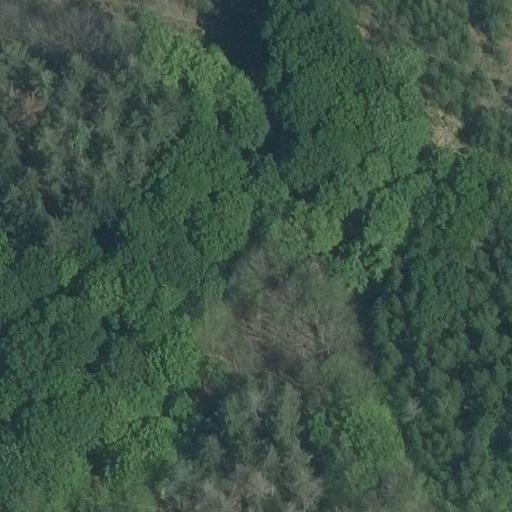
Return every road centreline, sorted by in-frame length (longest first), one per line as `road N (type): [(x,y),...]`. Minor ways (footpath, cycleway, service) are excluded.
road 1 (track): [(297,297),(80,511)]
road 2 (track): [(511,89),(297,297)]
road 3 (track): [(0,266),(92,444),(137,511)]
